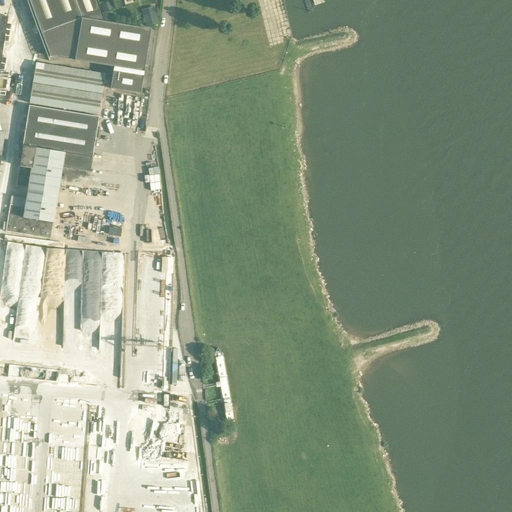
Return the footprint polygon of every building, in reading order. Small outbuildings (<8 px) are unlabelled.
[(28,0),(50,56),(143,71),(150,29),(104,21),(79,17),(72,0),(28,0)] [(145,26),(158,23),(155,12),(143,15),(145,26)] [(29,103),(99,114),(105,74),(35,63),(29,103)] [(142,76),(113,71),(110,88),(140,93),(142,76)] [(15,186),(27,188),(24,207),(10,205),(5,231),(49,239),(61,167),(90,172),(92,157),(98,117),(29,105),(15,186)] [(108,234),(120,236),(121,229),(110,228),(108,234)] [(169,299),(169,283),(158,283),(158,299),(169,299)] [(218,389),(229,387),(222,348),(211,349),(218,389)] [(225,428),(236,426),(229,387),(218,389),(225,428)] [(183,424),(183,411),(174,411),(173,424),(183,424)]
